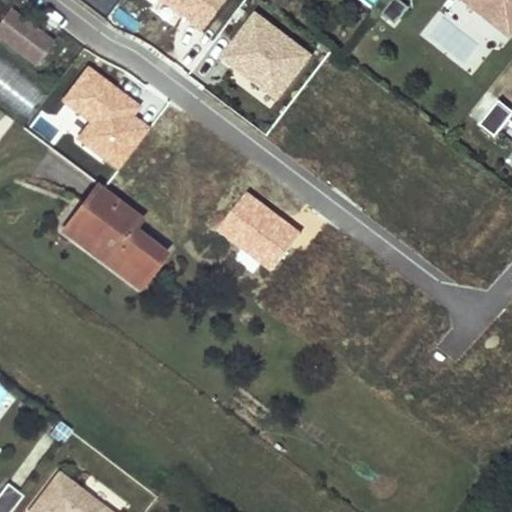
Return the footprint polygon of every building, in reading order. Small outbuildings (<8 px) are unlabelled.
[(358,0),(371,9),(377,0),(358,0)] [(409,7),(400,0),(392,0),(382,14),(390,20),(394,15),(399,19),(409,7)] [(511,0),(451,0),(455,2),(456,0),(465,0),(498,26),(511,7),(511,0)] [(0,36),(34,62),(50,41),(10,11),(0,23),(0,36)] [(394,15),(390,20),(395,24),(399,19),(394,15)] [(0,59),(0,100),(28,119),(47,90),(0,59)] [(511,108),(500,99),(480,123),(496,135),(509,119),(511,121),(511,108)] [(74,238),(139,288),(166,254),(133,229),(142,217),(98,185),(84,203),(94,211),(74,238)] [(74,238),(94,211),(84,203),(64,231),(74,238)] [(111,511),(60,473),(30,511),(111,511)]
